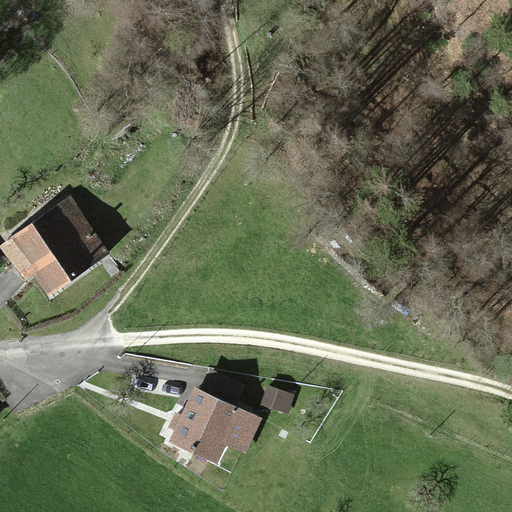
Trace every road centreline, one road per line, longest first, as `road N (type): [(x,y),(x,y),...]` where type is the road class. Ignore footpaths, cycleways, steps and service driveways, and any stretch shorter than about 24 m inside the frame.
road 1 (track): [(511,393),(250,333),(82,340)]
road 2 (track): [(82,340),(173,232),(224,149),(238,97),(223,0)]
